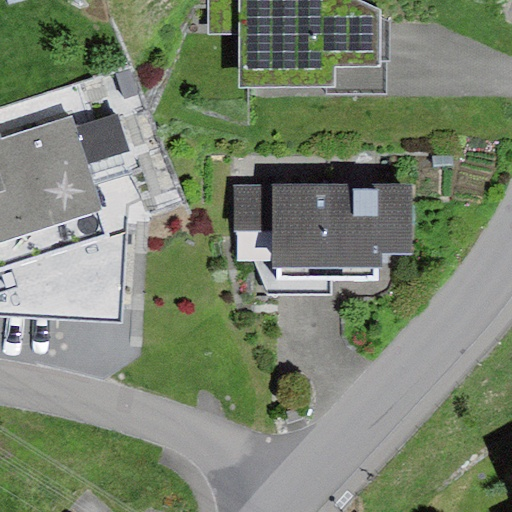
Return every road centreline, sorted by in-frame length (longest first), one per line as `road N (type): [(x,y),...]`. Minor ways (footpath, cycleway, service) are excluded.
road 1 (residential): [(290,492),(511,263)]
road 2 (residential): [(290,492),(100,403),(0,385)]
